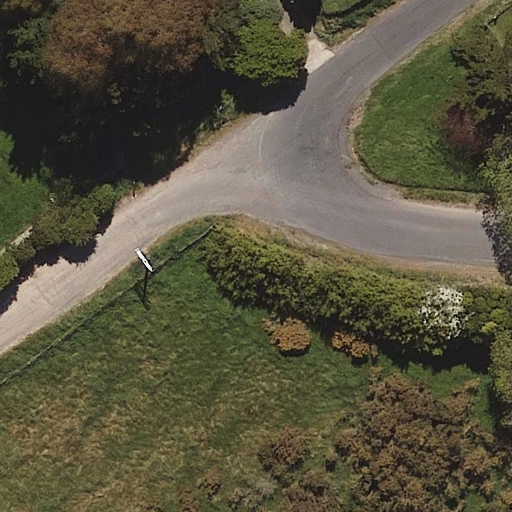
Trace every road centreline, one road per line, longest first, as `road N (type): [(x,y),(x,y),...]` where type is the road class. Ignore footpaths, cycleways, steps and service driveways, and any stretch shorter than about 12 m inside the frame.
road 1 (unclassified): [(0,318),(246,130)]
road 2 (unclassified): [(511,213),(416,208),(302,174),(246,130)]
road 3 (unclassified): [(246,130),(435,0)]
